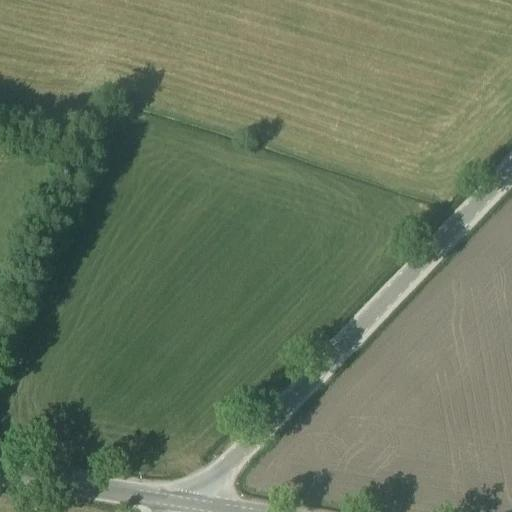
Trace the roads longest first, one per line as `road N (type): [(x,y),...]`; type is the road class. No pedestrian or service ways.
road 1 (unclassified): [(185,504),(511,168)]
road 2 (tertiary): [(185,504),(0,474)]
